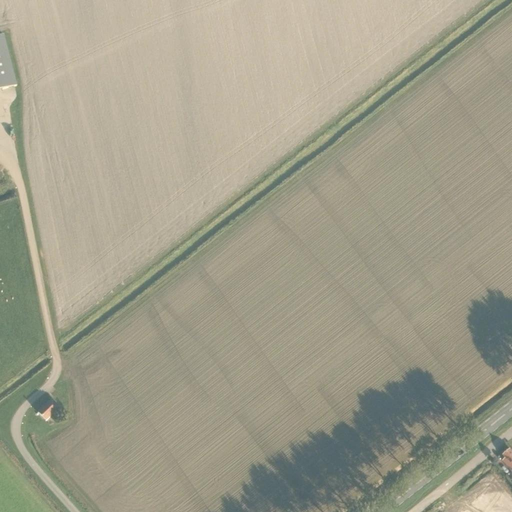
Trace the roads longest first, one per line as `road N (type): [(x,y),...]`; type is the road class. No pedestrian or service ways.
road 1 (primary): [(381,511),(511,409)]
road 2 (unclassified): [(415,511),(511,434)]
